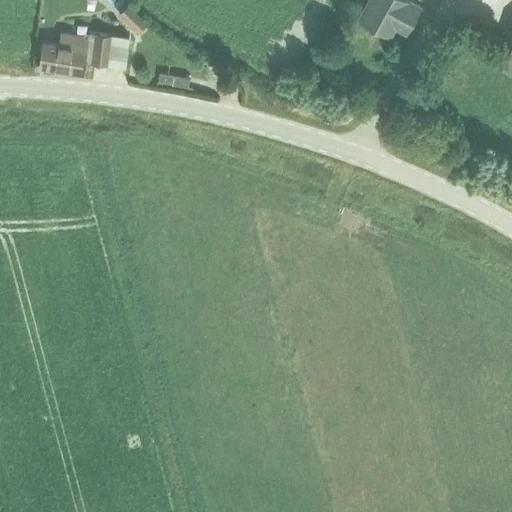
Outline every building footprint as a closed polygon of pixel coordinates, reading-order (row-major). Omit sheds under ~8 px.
[(406,32),(421,6),(410,0),(367,0),(358,18),(389,36),(395,26),(406,32)] [(126,7),(119,14),(139,32),(145,26),(126,7)] [(44,41),(40,65),(85,72),(86,64),(87,64),(87,61),(108,64),(111,34),(88,31),(87,38),(61,34),(59,44),(44,41)] [(511,50),(503,64),(511,69),(511,50)] [(160,71),(158,82),(189,87),(190,77),(160,71)]
